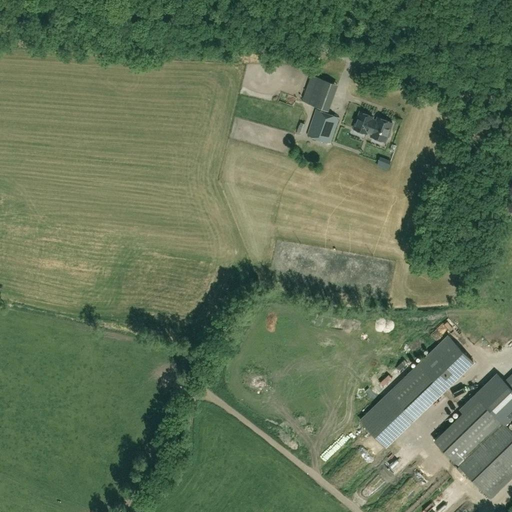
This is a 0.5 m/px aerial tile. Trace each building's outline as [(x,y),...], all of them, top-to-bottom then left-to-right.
[(302,101),(318,107),(327,81),(311,75),(302,101)] [(339,117),(317,109),(308,135),(330,142),(339,117)] [(389,131),(392,122),(378,117),(377,121),(372,119),(373,116),(360,112),(354,129),(367,133),(367,132),(372,133),(371,136),(386,141),(387,137),(389,137),(391,133),(389,131)] [(409,413),(444,390),(473,362),(449,337),(362,421),(380,441),(409,413)] [(488,496),(511,473),(511,431),(500,419),(510,409),(511,410),(511,377),(506,383),(497,374),(460,410),(462,412),(434,440),(488,496)] [(420,445),(426,438),(419,433),(413,440),(420,445)]
